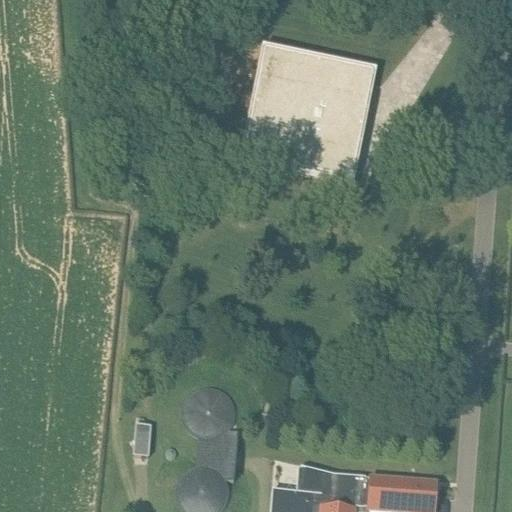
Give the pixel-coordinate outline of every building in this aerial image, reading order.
[(341,169),(359,81),(271,64),(254,152),(341,169)] [(471,270),(472,232),(447,232),(446,269),(471,270)] [(420,241),(419,264),(444,265),(444,242),(420,241)] [(445,294),(470,294),(470,272),(445,271),(445,294)] [(223,485),(229,485),(233,485),(237,436),(227,435),(230,430),(232,426),(233,421),(233,416),(232,411),(230,407),(228,402),(225,399),(221,396),(216,394),(212,392),(207,392),(202,393),(197,394),(193,396),(189,399),(186,403),(184,408),(182,412),(181,417),(182,422),(183,427),(185,431),(188,435),(192,438),(196,441),(193,472),(186,477),(182,480),(179,484),(177,488),(175,493),(175,497),(175,502),(177,507),(179,511),(221,511),(223,509),(225,505),(226,500),(226,495),(225,490),(223,485)] [(148,460),(150,428),(134,427),(132,459),(148,460)] [(297,494),(272,492),(270,511),(320,511),(321,509),(351,511),(353,511),(354,511),(364,511),(366,511),(368,480),(332,477),(303,470),(301,495),(297,494)] [(368,480),(366,511),(365,511),(434,511),(437,486),(368,480)]
